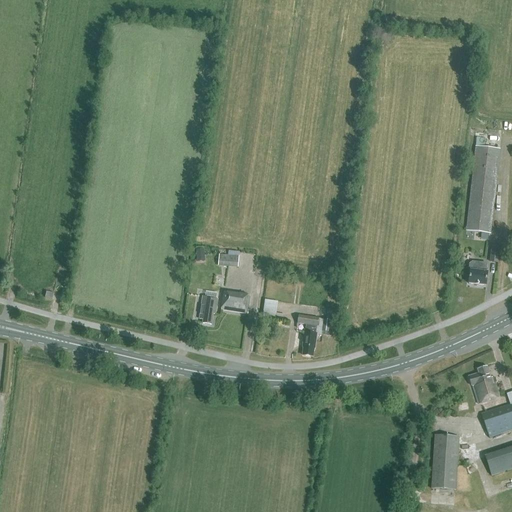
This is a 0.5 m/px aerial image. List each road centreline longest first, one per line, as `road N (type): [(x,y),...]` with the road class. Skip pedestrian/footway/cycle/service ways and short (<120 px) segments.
road 1 (secondary): [(403,364),(328,380),(257,381),(0,327)]
road 2 (unclassified): [(408,511),(417,411),(403,364)]
